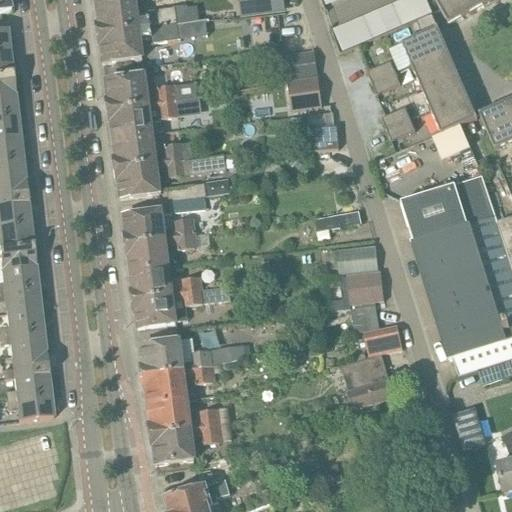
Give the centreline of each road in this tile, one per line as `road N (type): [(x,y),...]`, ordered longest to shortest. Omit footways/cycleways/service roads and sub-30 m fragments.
road 1 (residential): [(130,511),(58,0)]
road 2 (residential): [(38,0),(100,511)]
